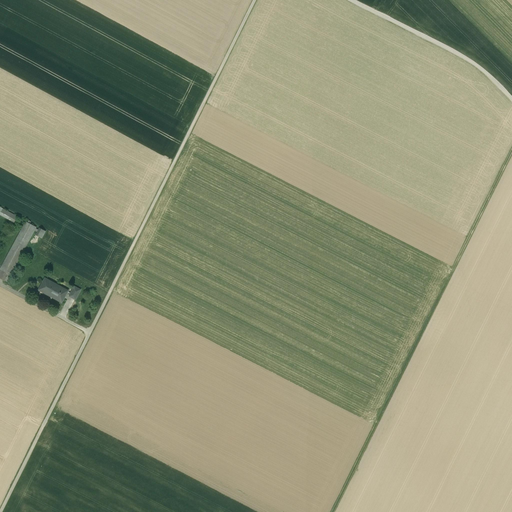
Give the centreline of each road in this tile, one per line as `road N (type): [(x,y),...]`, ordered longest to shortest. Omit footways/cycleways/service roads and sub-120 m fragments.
road 1 (track): [(511,149),(332,511)]
road 2 (track): [(89,332),(253,0)]
road 3 (track): [(0,511),(89,332)]
road 4 (track): [(353,0),(473,63),(511,99)]
